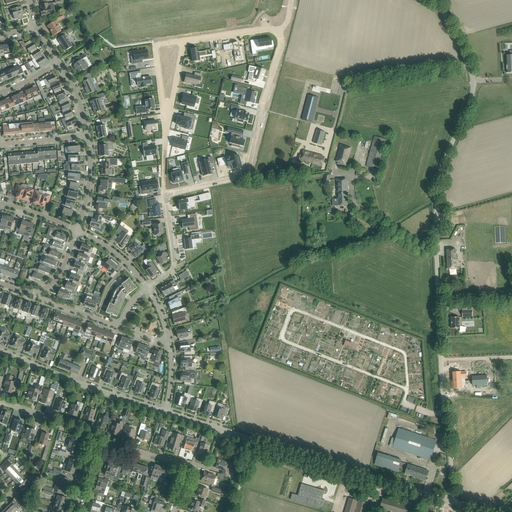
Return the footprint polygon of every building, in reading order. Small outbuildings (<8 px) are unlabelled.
[(40,9),(41,13),(40,14),(40,15),(41,16),(42,17),(52,14),(51,12),(55,11),(53,3),(47,4),(41,5),(42,9),(40,9)] [(23,19),(22,14),(23,13),(22,7),(10,10),(11,14),(13,14),(14,20),(18,19),(19,20),(23,19)] [(54,21),(47,26),(53,36),(61,31),(54,21)] [(61,45),(65,51),(72,46),(65,35),(57,39),(59,42),(60,45),(61,45)] [(251,44),(252,52),(252,55),(256,54),(255,51),(255,50),(258,49),(258,48),(266,46),(267,48),(273,47),(272,41),(271,41),(270,38),(263,39),(256,40),(257,44),(251,45),(251,44)] [(26,47),(29,52),(36,47),(33,43),(32,43),(30,41),(30,40),(24,44),(22,41),(19,42),(23,49),(26,47)] [(229,44),(223,45),(224,51),(233,50),(235,61),(244,60),(242,47),(235,48),(235,45),(235,44),(235,42),(229,43),(229,44)] [(6,44),(2,44),(4,55),(10,54),(10,56),(13,55),(12,47),(12,49),(9,49),(9,45),(6,45),(6,44)] [(30,51),(34,59),(41,54),(38,49),(37,50),(36,47),(29,52),(30,51)] [(198,48),(190,49),(192,62),(199,61),(199,57),(206,56),(206,51),(198,52),(198,48)] [(133,56),(131,57),(132,64),(143,63),(142,62),(141,63),(141,60),(142,60),(142,59),(148,58),(147,50),(133,52),(133,56)] [(42,54),(41,54),(34,59),(39,66),(46,61),(43,57),(42,57),(40,55),(42,54)] [(85,58),(83,55),(78,58),(74,60),(75,60),(76,62),(77,61),(78,62),(76,63),(76,62),(75,63),(75,64),(72,65),(73,67),(75,71),(77,70),(78,72),(82,70),(82,71),(88,67),(83,59),(85,58)] [(18,75),(23,73),(20,66),(17,67),(16,64),(13,65),(15,68),(18,75)] [(249,72),(247,80),(254,81),(255,79),(261,81),(263,77),(263,76),(263,75),(264,75),(263,74),(265,70),(261,69),(261,68),(260,69),(257,68),(256,68),(256,67),(249,66),(248,72),(249,72)] [(319,82),(322,69),(313,67),(310,80),(319,82)] [(15,68),(9,70),(12,78),(18,75),(15,68)] [(7,80),(12,78),(9,70),(4,73),(7,80)] [(94,77),(92,72),(83,76),(85,80),(82,82),(85,87),(84,87),(87,95),(94,92),(93,91),(96,90),(93,84),(95,83),(96,82),(93,77),(94,77)] [(141,72),(129,73),(130,77),(130,80),(132,80),(136,79),(137,82),(136,82),(136,83),(137,83),(137,86),(139,86),(140,86),(140,88),(142,88),(145,88),(145,87),(146,87),(146,85),(149,84),(151,84),(151,82),(151,81),(151,80),(151,78),(150,78),(150,77),(148,77),(144,77),(144,78),(143,78),(142,77),(142,78),(141,78),(140,72),(141,72)] [(186,74),(184,82),(194,85),(195,83),(199,84),(201,74),(195,73),(194,76),(186,74)] [(54,75),(47,79),(44,80),(47,88),(50,87),(59,83),(57,84),(55,80),(56,80),(54,75)] [(61,88),(59,83),(50,87),(51,86),(55,94),(63,91),(63,90),(61,91),(60,89),(61,88)] [(33,88),(29,90),(33,98),(40,95),(35,85),(33,86),(33,88)] [(238,87),(237,93),(246,95),(245,101),(254,103),(256,93),(247,91),(248,89),(238,87)] [(26,101),(33,98),(29,90),(25,91),(25,90),(22,92),(26,101)] [(315,124),(332,127),(338,93),(321,90),(315,124)] [(56,94),(59,102),(66,99),(64,96),(66,96),(63,91),(55,94),(56,94)] [(19,104),(26,101),(22,92),(19,93),(20,94),(16,96),(19,104)] [(92,109),(92,108),(93,108),(94,113),(104,110),(100,99),(105,97),(104,93),(92,97),(93,101),(90,102),(92,109)] [(184,94),(181,104),(194,107),(195,103),(196,98),(196,97),(191,96),(191,97),(189,96),(184,94)] [(308,95),(302,120),(312,122),(318,98),(308,95)] [(11,96),(8,97),(12,107),(19,104),(16,96),(11,97),(11,96)] [(5,110),(12,107),(8,97),(5,99),(6,100),(2,101),(5,110)] [(67,102),(66,99),(59,102),(62,110),(70,107),(68,101),(67,102)] [(145,106),(135,107),(136,114),(149,112),(149,109),(155,109),(153,99),(144,100),(145,106)] [(232,106),(231,110),(236,111),(234,118),(238,119),(238,121),(242,123),(243,120),(247,121),(249,114),(239,111),(240,108),(232,106)] [(64,118),(64,119),(73,115),(71,110),(70,110),(68,107),(70,107),(62,110),(65,118),(64,118)] [(178,117),(176,124),(181,126),(185,126),(184,128),(189,130),(190,128),(189,128),(191,122),(194,122),(195,117),(186,114),(186,118),(183,117),(183,118),(178,117)] [(73,115),(64,119),(68,127),(66,127),(68,130),(74,129),(72,125),(76,123),(73,118),(72,119),(71,116),(73,115)] [(152,120),(144,121),(145,131),(157,129),(156,121),(152,121),(152,120)] [(54,122),(51,123),(51,121),(44,122),(45,132),(52,131),(51,129),(55,129),(54,122)] [(104,125),(96,127),(99,138),(106,137),(106,136),(107,136),(107,135),(107,133),(106,132),(105,132),(104,125)] [(228,127),(227,132),(235,134),(234,138),(231,137),(230,144),(233,144),(232,147),(238,149),(239,146),(243,147),(244,140),(240,140),(241,135),(240,135),(241,130),(228,127)] [(313,143),(321,145),(325,132),(317,130),(313,143)] [(174,138),(172,147),(185,150),(188,137),(182,136),(181,139),(174,138)] [(375,136),(366,166),(379,170),(388,140),(375,136)] [(103,145),(99,145),(100,156),(108,156),(108,150),(113,150),(112,140),(103,141),(103,145)] [(147,143),(142,143),(143,147),(142,147),(144,157),(144,156),(156,155),(157,155),(155,145),(155,146),(148,147),(147,143)] [(341,145),(337,162),(341,163),(341,165),(346,166),(351,148),(341,145)] [(299,154),(298,159),(310,163),(322,167),(323,165),(320,164),(323,156),(313,153),(303,151),(302,155),(299,154)] [(68,156),(68,162),(71,162),(75,162),(80,162),(80,156),(76,156),(76,153),(71,153),(68,153),(68,156)] [(208,159),(199,162),(202,176),(212,174),(209,164),(213,163),(211,156),(207,157),(208,159)] [(111,168),(111,166),(117,166),(117,159),(106,159),(106,163),(101,163),(100,168),(101,168),(101,175),(104,175),(105,176),(106,175),(109,175),(114,175),(113,175),(113,169),(112,168),(111,168)] [(68,171),(71,171),(77,171),(80,171),(80,165),(74,165),(75,162),(71,162),(68,162),(65,162),(65,165),(68,165),(67,171),(68,171)] [(171,175),(170,176),(172,182),(173,182),(173,184),(183,181),(182,175),(184,174),(184,175),(188,174),(186,167),(188,166),(187,162),(182,164),(183,171),(181,172),(181,171),(178,172),(178,168),(173,170),(174,173),(171,174),(171,175)] [(68,179),(70,180),(74,180),(79,181),(80,175),(77,174),(77,171),(71,171),(68,171),(67,179),(68,179)] [(347,205),(347,194),(348,194),(348,181),(347,181),(346,179),(338,178),(336,179),(337,194),(337,198),(332,199),(332,206),(347,205)] [(70,183),(69,188),(69,189),(72,189),(78,190),(79,184),(73,183),(74,180),(70,180),(68,179),(67,182),(70,183)] [(99,183),(98,192),(103,193),(103,190),(111,191),(112,181),(108,181),(100,180),(100,183),(99,183)] [(142,187),(139,187),(140,195),(151,193),(150,193),(150,191),(151,190),(157,189),(156,180),(141,182),(142,187)] [(20,199),(21,200),(24,190),(26,185),(23,184),(21,185),(21,186),(16,185),(14,192),(17,192),(15,198),(17,198),(17,200),(19,200),(20,199)] [(26,185),(24,190),(21,200),(22,200),(22,201),(25,202),(26,201),(27,202),(29,196),(31,197),(33,190),(29,189),(29,187),(28,186),(26,185)] [(72,192),(72,189),(69,189),(69,188),(66,188),(65,196),(67,197),(70,198),(76,199),(77,193),(72,192)] [(37,205),(38,205),(41,195),(43,191),(39,190),(38,192),(33,190),(31,197),(34,198),(33,203),(34,204),(34,205),(36,206),(37,205)] [(43,191),(41,195),(38,205),(39,205),(40,207),(42,207),(43,206),(44,207),(46,201),(49,202),(52,193),(47,191),(46,192),(43,191)] [(210,193),(199,196),(199,197),(200,201),(211,198),(210,193)] [(70,201),(70,198),(67,197),(65,196),(62,205),(65,206),(68,207),(71,207),(74,208),(75,203),(70,201)] [(186,200),(178,201),(179,209),(190,208),(194,207),(193,202),(194,201),(194,197),(186,199),(186,200)] [(96,200),(96,203),(99,203),(98,209),(102,210),(106,210),(107,206),(109,206),(111,206),(110,204),(110,200),(97,198),(97,200),(96,200)] [(155,198),(146,199),(147,205),(149,205),(150,213),(149,213),(149,217),(155,216),(155,217),(156,217),(156,216),(161,216),(160,211),(159,211),(159,208),(160,208),(159,203),(156,204),(155,198)] [(73,212),(70,210),(71,207),(68,207),(65,206),(62,205),(61,208),(64,209),(61,217),(63,218),(64,215),(71,217),(73,212)] [(511,211),(466,214),(467,226),(511,223),(511,211)] [(188,219),(181,220),(182,220),(183,228),(182,228),(182,229),(189,228),(189,231),(195,230),(195,225),(198,225),(198,224),(197,224),(196,220),(197,219),(196,215),(196,214),(187,215),(187,216),(189,216),(190,218),(188,219)] [(104,228),(100,225),(101,222),(100,221),(102,217),(96,215),(94,220),(91,219),(89,225),(95,227),(94,228),(101,232),(104,228)] [(8,217),(5,229),(10,230),(13,231),(15,224),(12,223),(13,218),(8,217)] [(23,236),(23,235),(28,222),(22,221),(20,226),(17,225),(15,231),(18,232),(18,234),(23,236)] [(29,236),(32,237),(34,230),(31,229),(33,224),(28,222),(23,235),(29,237),(29,236)] [(163,234),(163,230),(162,226),(161,227),(161,223),(153,224),(154,235),(158,235),(159,236),(161,236),(162,235),(162,234),(163,234)] [(120,225),(114,235),(117,237),(115,241),(123,247),(130,237),(126,234),(127,233),(128,233),(128,232),(128,231),(120,225)] [(511,229),(466,231),(467,243),(511,241),(511,229)] [(48,235),(47,239),(51,240),(53,241),(58,243),(59,240),(63,241),(65,235),(53,231),(51,236),(48,235)] [(191,238),(184,239),(185,250),(193,249),(191,240),(199,239),(199,234),(190,236),(191,238)] [(208,236),(199,243),(201,246),(210,239),(208,236)] [(62,244),(58,243),(53,241),(51,240),(47,239),(50,240),(48,245),(49,245),(48,248),(53,250),(54,250),(55,248),(60,250),(62,244)] [(128,248),(132,252),(131,254),(135,258),(137,256),(137,257),(141,252),(143,254),(148,248),(144,244),(141,247),(134,241),(128,248)] [(85,252),(84,255),(87,256),(90,257),(94,259),(95,255),(91,254),(93,249),(89,247),(89,246),(87,245),(86,246),(81,244),(81,245),(80,245),(79,249),(80,249),(79,250),(85,252)] [(486,276),(506,276),(506,266),(511,266),(511,254),(497,254),(497,247),(475,248),(476,268),(486,267),(486,276)] [(45,257),(48,258),(50,259),(51,256),(57,258),(59,252),(54,250),(53,250),(48,248),(47,248),(45,254),(44,253),(43,256),(45,257)] [(456,249),(446,250),(447,269),(457,269),(456,249)] [(159,262),(161,265),(164,263),(165,263),(166,262),(166,261),(167,261),(165,257),(167,256),(167,255),(165,253),(164,252),(162,254),(158,256),(157,253),(152,256),(152,261),(155,266),(159,264),(158,263),(159,262)] [(75,262),(81,264),(84,265),(87,266),(88,263),(90,257),(87,256),(84,255),(78,253),(78,254),(77,254),(76,257),(77,258),(76,259),(82,261),(81,264),(75,262)] [(39,264),(40,265),(42,266),(47,267),(48,264),(54,267),(56,261),(50,259),(48,258),(45,257),(43,261),(40,260),(39,262),(39,264)] [(147,275),(148,274),(151,278),(153,277),(154,277),(155,276),(155,275),(156,275),(154,273),(157,271),(148,258),(144,261),(149,268),(146,270),(146,271),(145,271),(147,275)] [(103,267),(107,270),(114,262),(111,260),(110,261),(109,259),(105,264),(102,262),(98,267),(101,269),(103,267)] [(81,264),(75,262),(75,263),(74,262),(72,266),(73,266),(73,267),(79,270),(78,273),(84,275),(85,272),(82,271),(84,265),(81,264)] [(114,262),(107,270),(111,274),(110,276),(112,278),(116,274),(114,272),(118,267),(116,266),(117,265),(114,262)] [(6,267),(3,266),(0,274),(6,276),(9,265),(8,265),(6,267)] [(11,266),(9,265),(6,276),(11,278),(14,270),(11,269),(11,266)] [(30,269),(29,270),(42,275),(43,272),(49,274),(51,269),(47,267),(42,266),(40,265),(38,268),(30,269)] [(17,271),(14,270),(11,278),(16,280),(20,269),(18,269),(17,271)] [(40,281),(42,275),(29,270),(29,276),(28,279),(33,282),(34,279),(40,281)] [(178,276),(181,279),(189,274),(187,271),(178,276)] [(74,281),(78,283),(78,282),(78,283),(80,277),(82,278),(84,275),(78,273),(77,276),(71,274),(70,275),(69,274),(68,278),(69,278),(69,279),(74,281)] [(106,310),(105,312),(110,314),(112,314),(112,315),(117,317),(124,299),(124,298),(125,298),(125,297),(126,297),(126,296),(128,294),(136,288),(133,284),(132,283),(129,279),(126,280),(119,286),(116,289),(115,291),(113,294),(106,310)] [(175,284),(175,283),(174,280),(170,282),(170,284),(160,289),(164,297),(175,292),(172,286),(175,284)] [(78,283),(74,281),(73,284),(67,282),(66,283),(65,283),(64,286),(65,287),(65,288),(67,288),(66,288),(72,290),(76,292),(80,283),(78,283),(78,282),(78,283)] [(76,292),(72,290),(66,288),(65,291),(59,289),(59,290),(58,290),(57,294),(58,294),(57,295),(62,297),(65,298),(69,299),(71,294),(75,295),(76,292)] [(85,306),(88,308),(93,295),(89,293),(90,290),(86,288),(82,297),(85,299),(83,304),(85,305),(85,306)] [(170,301),(167,303),(170,310),(181,305),(178,296),(181,295),(180,292),(169,298),(170,301)] [(93,295),(88,308),(92,309),(93,308),(94,309),(96,303),(99,304),(102,298),(98,297),(99,296),(93,294),(93,295)] [(0,301),(0,306),(3,308),(4,305),(8,307),(11,297),(10,297),(10,295),(8,295),(7,296),(6,295),(3,301),(1,300),(0,301)] [(19,310),(20,307),(22,301),(21,301),(21,300),(18,298),(17,299),(16,299),(14,305),(11,304),(11,303),(11,302),(9,309),(12,311),(13,309),(18,311),(19,310)] [(26,317),(26,316),(27,313),(28,313),(29,310),(31,304),(30,304),(30,303),(26,301),(26,302),(25,302),(23,308),(20,307),(19,310),(18,311),(18,313),(21,314),(22,314),(23,316),(26,317)] [(27,313),(26,316),(35,319),(36,316),(37,313),(40,307),(39,307),(39,306),(35,305),(35,306),(34,305),(32,311),(29,310),(28,313),(27,313)] [(184,317),(185,315),(185,313),(187,312),(186,307),(176,311),(177,314),(172,316),(174,325),(186,321),(185,318),(184,317)] [(36,316),(35,319),(38,320),(39,320),(44,322),(45,320),(45,318),(46,318),(47,315),(48,310),(47,310),(48,309),(44,308),(44,309),(43,308),(40,314),(37,313),(36,316)] [(52,321),(58,323),(61,315),(55,313),(53,317),(51,316),(49,322),(52,323),(52,321)] [(66,317),(62,315),(61,315),(58,323),(63,325),(66,317)] [(63,325),(68,327),(71,319),(66,317),(63,325)] [(451,318),(451,329),(460,328),(459,317),(451,318)] [(68,327),(74,329),(77,321),(71,319),(68,327)] [(80,327),(82,324),(82,323),(77,321),(74,329),(72,332),(78,334),(78,333),(81,334),(83,328),(80,327)] [(86,329),(83,328),(81,334),(80,337),(83,338),(83,337),(88,339),(90,335),(93,327),(87,325),(86,329)] [(90,335),(95,337),(98,329),(93,327),(90,335)] [(0,341),(2,342),(3,340),(6,341),(9,334),(6,333),(6,332),(7,330),(4,329),(3,331),(0,330),(0,341)] [(104,331),(100,329),(98,329),(95,337),(94,339),(100,341),(101,339),(104,331)] [(187,329),(176,331),(177,338),(183,337),(184,340),(192,339),(191,332),(187,333),(187,329)] [(315,341),(319,332),(314,330),(313,333),(308,332),(306,338),(315,341)] [(101,339),(106,341),(109,333),(104,331),(101,339)] [(115,335),(111,333),(109,333),(106,341),(111,343),(111,345),(114,346),(116,340),(113,339),(115,335)] [(17,348),(18,346),(21,348),(24,340),(21,339),(14,336),(12,341),(11,340),(10,345),(17,348)] [(118,346),(124,348),(127,339),(123,338),(121,337),(119,344),(116,343),(114,349),(117,350),(118,346)] [(131,355),(132,352),(133,349),(130,348),(133,341),(131,341),(131,340),(127,339),(124,348),(123,352),(131,355)] [(37,354),(37,352),(40,346),(37,345),(29,342),(27,346),(28,347),(26,352),(33,354),(34,353),(37,354)] [(135,353),(141,355),(142,352),(144,345),(140,343),(140,345),(138,344),(136,350),(133,349),(132,352),(131,355),(134,356),(135,353)] [(142,352),(141,355),(140,357),(143,358),(143,360),(148,361),(150,356),(147,354),(149,348),(148,348),(148,346),(144,345),(142,352)] [(194,354),(194,352),(194,348),(190,348),(190,345),(179,346),(180,352),(186,352),(186,355),(194,354)] [(42,347),(40,351),(41,351),(43,352),(43,353),(42,353),(40,357),(47,360),(48,361),(49,359),(52,360),(55,352),(52,351),(46,348),(42,347)] [(92,353),(90,352),(85,350),(82,355),(90,358),(92,353)] [(165,355),(161,354),(161,353),(155,351),(153,357),(150,356),(148,361),(147,364),(158,368),(160,364),(158,363),(160,356),(164,357),(165,355)] [(57,367),(71,372),(77,375),(80,367),(70,363),(71,361),(65,358),(67,355),(63,354),(60,359),(57,367)] [(184,360),(181,360),(181,367),(187,367),(186,370),(195,370),(195,364),(191,364),(191,360),(191,357),(191,356),(184,356),(184,357),(184,360)] [(100,371),(98,370),(99,369),(95,368),(96,366),(91,363),(88,370),(91,371),(89,377),(90,377),(89,378),(94,380),(94,379),(95,379),(96,376),(98,376),(100,371)] [(504,368),(496,369),(497,379),(505,378),(504,368)] [(106,369),(103,375),(106,377),(104,382),(110,384),(114,375),(111,373),(111,371),(106,369)] [(460,372),(452,372),(453,389),(462,388),(461,378),(473,377),(472,370),(467,370),(467,372),(460,372)] [(186,382),(186,385),(190,385),(194,386),(196,386),(196,382),(194,382),(195,372),(188,371),(187,375),(181,374),(180,381),(186,382)] [(121,373),(118,381),(121,382),(119,387),(125,390),(129,380),(126,379),(127,375),(121,373)] [(7,384),(5,391),(13,394),(16,384),(10,382),(12,377),(6,375),(4,383),(7,384)] [(137,377),(133,386),(137,387),(134,392),(141,395),(144,385),(141,383),(143,379),(137,377)] [(487,377),(472,378),(472,386),(476,386),(476,387),(483,387),(483,386),(487,385),(487,377)] [(152,382),(149,390),(152,392),(150,397),(156,399),(160,390),(156,388),(158,385),(152,382)] [(40,395),(42,388),(35,385),(34,389),(30,388),(27,398),(28,399),(28,398),(35,401),(37,394),(40,395)] [(56,394),(57,390),(58,389),(57,389),(53,387),(54,386),(52,385),(51,389),(50,389),(50,391),(46,390),(44,396),(43,396),(41,402),(49,405),(53,392),(56,393),(56,394)] [(184,393),(183,397),(180,396),(180,395),(177,394),(176,401),(178,402),(177,406),(183,408),(185,402),(188,403),(188,402),(189,399),(191,395),(184,393)] [(57,399),(54,410),(63,412),(64,408),(66,408),(67,408),(68,404),(68,403),(66,402),(57,399)] [(191,403),(189,410),(195,412),(197,406),(200,407),(202,400),(197,399),(196,401),(192,400),(191,403)] [(202,411),(202,414),(208,416),(210,410),(213,411),(215,403),(209,401),(208,405),(205,404),(204,405),(202,405),(200,411),(202,411)] [(78,410),(81,411),(83,404),(77,402),(76,406),(71,405),(68,414),(76,417),(78,410)] [(217,408),(218,408),(215,418),(221,420),(223,414),(226,415),(229,407),(218,404),(217,408)] [(87,408),(84,419),(91,421),(95,411),(87,408)] [(125,425),(130,409),(125,408),(120,422),(118,421),(117,424),(113,423),(110,433),(117,436),(119,429),(120,429),(122,424),(125,425)] [(0,422),(2,423),(6,425),(10,414),(5,412),(5,413),(2,412),(0,415),(0,422)] [(106,422),(110,423),(112,416),(106,414),(104,418),(99,416),(97,426),(104,428),(106,422)] [(23,422),(14,419),(11,430),(19,433),(21,425),(22,426),(22,424),(23,422)] [(141,424),(137,435),(140,436),(139,438),(148,441),(150,433),(147,432),(147,431),(143,429),(144,425),(141,424)] [(125,437),(133,439),(135,431),(131,429),(132,427),(125,425),(124,430),(127,431),(125,437)] [(32,441),(35,431),(27,428),(24,438),(28,439),(27,441),(31,443),(32,441)] [(392,448),(430,460),(436,441),(398,429),(392,448)] [(156,436),(155,440),(154,439),(155,436),(153,436),(152,439),(155,440),(153,444),(158,445),(158,444),(162,446),(164,440),(167,440),(170,432),(163,430),(161,437),(156,436)] [(49,435),(42,433),(38,444),(46,446),(42,457),(46,459),(51,443),(47,441),(49,435)] [(179,442),(182,443),(184,437),(172,433),(168,448),(176,451),(179,442)] [(77,440),(78,437),(71,435),(70,438),(72,439),(71,442),(69,441),(68,444),(78,447),(80,441),(77,440)] [(186,441),(183,449),(192,452),(194,443),(186,441)] [(198,453),(205,456),(208,445),(201,443),(198,453)] [(60,449),(59,452),(65,454),(66,451),(75,454),(78,447),(68,444),(67,447),(65,447),(64,450),(60,449)] [(378,453),(374,465),(398,472),(399,468),(403,469),(405,463),(401,462),(401,460),(378,453)] [(75,468),(77,461),(70,459),(68,465),(75,468)] [(13,466),(7,460),(4,463),(6,465),(2,469),(4,472),(4,471),(6,473),(13,466)] [(118,464),(108,460),(107,463),(108,464),(107,466),(106,466),(105,466),(104,468),(116,472),(119,473),(120,467),(118,464)] [(221,474),(228,476),(230,470),(225,469),(227,463),(218,460),(215,468),(222,470),(221,474)] [(13,466),(6,473),(5,473),(7,475),(8,475),(10,477),(16,470),(18,468),(14,464),(13,466)] [(63,471),(66,472),(73,474),(75,468),(68,465),(64,464),(62,468),(64,468),(63,471)] [(132,471),(138,474),(141,466),(134,464),(132,471)] [(155,477),(158,478),(161,467),(155,465),(151,477),(154,478),(155,477)] [(429,471),(408,465),(405,474),(426,481),(429,471)] [(142,475),(145,476),(147,468),(141,466),(138,474),(137,479),(140,480),(142,475)] [(161,490),(164,491),(168,480),(165,479),(168,469),(161,467),(158,478),(165,480),(161,490)] [(104,474),(103,473),(102,476),(105,477),(105,478),(109,479),(113,480),(116,472),(104,468),(103,471),(104,472),(104,474)] [(13,481),(20,474),(16,470),(10,477),(9,477),(11,479),(13,481)] [(204,472),(203,474),(202,473),(200,478),(202,479),(201,481),(213,484),(215,476),(204,472)] [(20,474),(13,481),(15,483),(15,482),(17,485),(24,478),(20,474)] [(67,486),(69,479),(58,476),(56,483),(59,483),(67,486)] [(25,485),(27,487),(30,484),(24,478),(17,485),(19,486),(18,487),(21,489),(25,485)] [(108,481),(109,479),(105,478),(104,480),(98,478),(97,481),(98,482),(97,484),(106,487),(109,487),(110,488),(111,482),(108,481)] [(61,491),(65,492),(67,486),(59,483),(58,487),(55,486),(53,492),(60,494),(61,491)] [(109,487),(106,487),(97,484),(96,486),(95,489),(101,491),(100,493),(101,494),(106,496),(109,487)] [(325,491),(301,484),(298,495),(292,494),(290,500),(319,508),(320,505),(323,506),(325,500),(322,499),(325,491)] [(207,489),(199,486),(197,495),(205,498),(207,489)] [(56,499),(55,503),(64,506),(67,499),(54,495),(53,498),(56,499)] [(149,503),(153,505),(162,508),(162,506),(163,506),(164,502),(158,501),(159,498),(151,496),(149,503)] [(365,510),(367,503),(359,501),(357,501),(357,500),(349,498),(345,511),(364,511),(363,511),(364,510),(365,510)] [(192,500),(189,509),(198,511),(200,507),(204,508),(206,501),(199,499),(198,502),(192,500)] [(412,511),(414,508),(383,499),(380,508),(392,511),(412,511)] [(9,504),(7,501),(5,500),(3,501),(8,506),(6,508),(9,511),(15,511),(16,511),(10,504),(9,504)] [(26,509),(23,505),(20,502),(18,504),(14,500),(11,502),(11,503),(10,504),(16,511),(20,507),(23,511),(26,509)] [(87,501),(86,505),(88,506),(86,511),(87,511),(91,511),(94,504),(87,501)] [(102,510),(103,507),(104,503),(101,502),(100,506),(94,504),(91,511),(98,511),(99,509),(102,510)] [(54,507),(51,506),(50,509),(53,510),(58,511),(62,511),(64,506),(55,503),(54,507)] [(104,503),(103,507),(102,510),(104,511),(110,511),(112,506),(104,503)]
